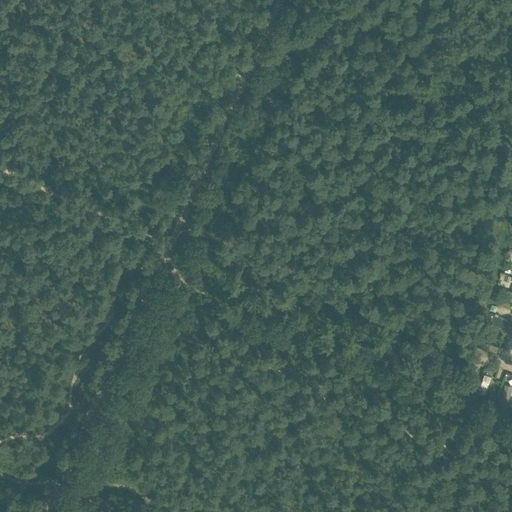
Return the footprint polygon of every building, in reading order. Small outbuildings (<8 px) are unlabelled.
[(501,273),(499,279),(508,282),(510,276),(501,273)] [(511,292),(505,290),(502,298),(511,301),(511,292)] [(490,313),(488,319),(504,326),(506,320),(490,313)] [(481,340),(478,346),(496,353),(499,347),(481,340)] [(473,387),(478,389),(485,370),(479,368),(473,387)] [(485,374),(479,392),(485,394),(491,376),(485,374)] [(511,385),(505,383),(499,404),(506,406),(511,386),(511,385)]
